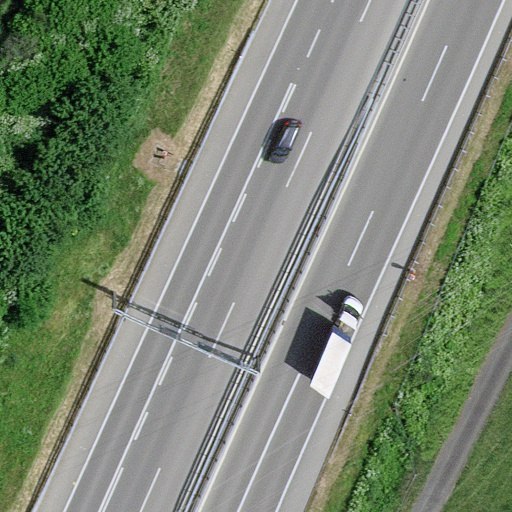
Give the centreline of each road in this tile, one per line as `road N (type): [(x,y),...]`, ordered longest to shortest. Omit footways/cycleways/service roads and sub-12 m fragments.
road 1 (trunk): [(369,0),(152,483)]
road 2 (trunk): [(299,372),(466,0)]
road 3 (track): [(426,511),(511,342)]
road 4 (motorway): [(232,511),(299,372)]
road 5 (motorway): [(250,511),(299,372)]
